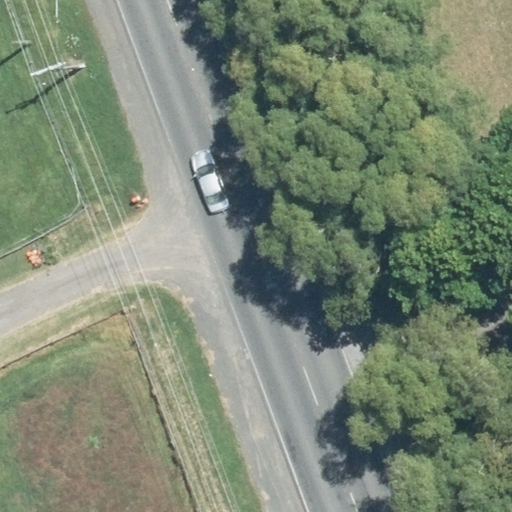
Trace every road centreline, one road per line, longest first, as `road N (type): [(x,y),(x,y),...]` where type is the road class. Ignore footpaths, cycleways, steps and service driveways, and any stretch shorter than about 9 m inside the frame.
road 1 (secondary): [(170,0),(365,511)]
road 2 (unknown): [(312,373),(511,297)]
